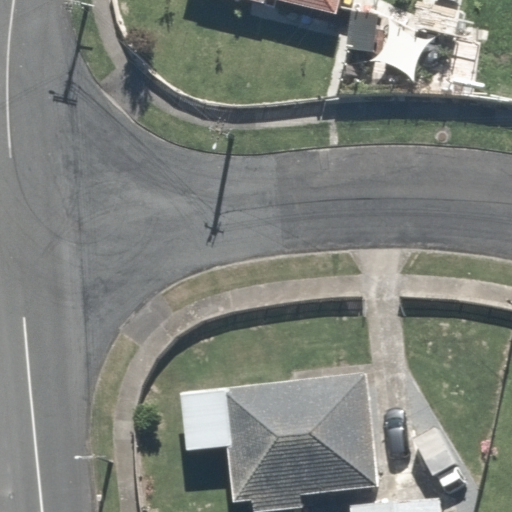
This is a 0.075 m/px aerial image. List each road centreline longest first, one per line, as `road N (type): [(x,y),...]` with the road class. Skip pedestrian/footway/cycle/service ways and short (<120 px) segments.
road 1 (residential): [(15,229),(362,191),(511,207)]
road 2 (residential): [(15,229),(45,511)]
road 3 (residential): [(14,0),(8,108),(15,229)]
